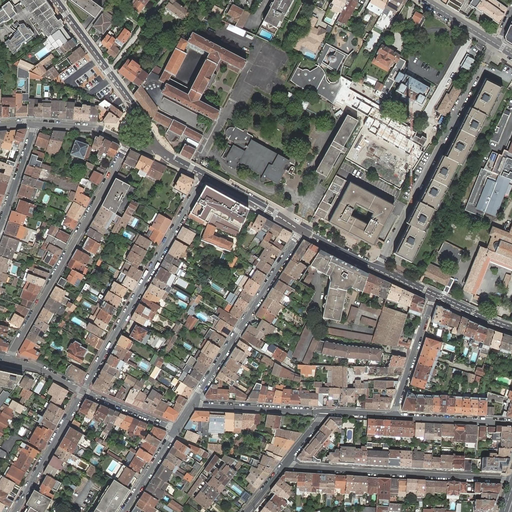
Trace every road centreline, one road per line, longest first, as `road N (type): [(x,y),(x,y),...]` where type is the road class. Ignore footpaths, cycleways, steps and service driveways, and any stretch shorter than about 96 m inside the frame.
road 1 (residential): [(495,43),(377,269)]
road 2 (residential): [(204,175),(82,390)]
road 3 (residential): [(9,359),(127,142)]
road 4 (residential): [(286,462),(511,481)]
road 5 (secondary): [(55,0),(133,102),(158,149)]
road 6 (residential): [(13,511),(82,390)]
road 7 (residential): [(320,411),(193,401)]
road 8 (residential): [(394,415),(434,296)]
road 9 (residential): [(235,335),(302,230)]
